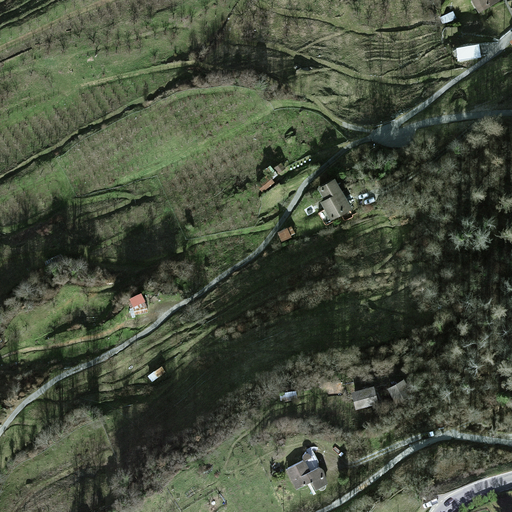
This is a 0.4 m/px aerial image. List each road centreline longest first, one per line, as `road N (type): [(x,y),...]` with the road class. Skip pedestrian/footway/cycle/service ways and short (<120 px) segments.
road 1 (unclassified): [(511,33),(408,116),(327,163),(253,254),(144,333),(45,386),(0,433)]
road 2 (track): [(378,133),(334,119),(241,55),(233,27),(247,0)]
road 3 (residential): [(320,511),(430,440),(511,440)]
road 4 (track): [(511,115),(386,128)]
